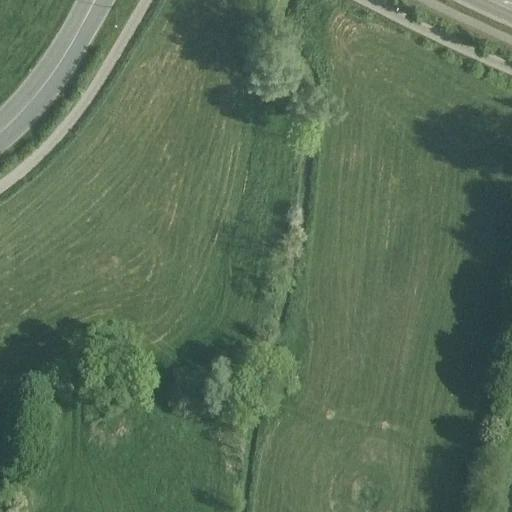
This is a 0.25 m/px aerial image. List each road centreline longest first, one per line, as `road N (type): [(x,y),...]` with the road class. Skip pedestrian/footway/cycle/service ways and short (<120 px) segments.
road 1 (track): [(150,0),(58,139),(0,188)]
road 2 (primary): [(0,128),(53,77),(98,0)]
road 3 (track): [(511,65),(373,0)]
